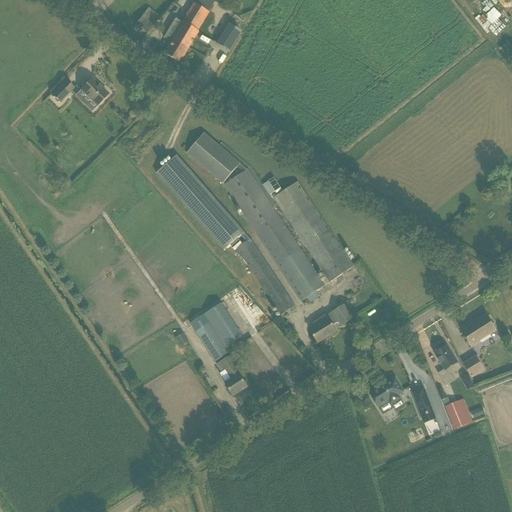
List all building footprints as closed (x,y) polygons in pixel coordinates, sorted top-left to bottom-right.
[(488,0),(484,4),(486,7),(482,10),(485,14),(494,7),(489,0),(488,0)] [(171,42),(163,54),(179,64),(184,55),(198,32),(196,31),(207,13),(193,4),(181,23),(175,19),(169,29),(163,37),(171,42)] [(484,17),(492,25),(503,15),(495,7),(484,17)] [(148,9),(134,27),(145,36),(159,17),(148,9)] [(216,44),(228,51),(240,31),(228,24),(216,44)] [(80,91),(97,107),(108,95),(91,79),(80,91)] [(52,96),(59,103),(73,88),(66,81),(52,96)] [(224,185),(302,301),(325,286),(247,170),(204,133),(187,154),(223,184),(237,168),(243,172),(224,185)] [(237,249),(281,316),(294,307),(250,240),(250,241),(177,156),(156,174),(224,251),(229,247),(232,250),(244,240),(247,243),(237,249)] [(282,190),(274,178),(268,182),(276,194),(282,190)] [(354,267),(298,182),(274,198),(330,282),(354,267)] [(495,189),(491,197),(498,200),(499,198),(502,192),(495,189)] [(315,327),(310,330),(313,335),(318,343),(336,331),(333,326),(339,322),(341,326),(352,319),(347,311),(344,305),(333,312),(327,316),(327,315),(313,324),(315,327)] [(467,340),(472,347),(480,342),(479,341),(495,331),(486,315),(474,323),(474,324),(462,332),(467,340)] [(196,332),(215,362),(228,353),(209,323),(196,332)] [(183,333),(175,338),(181,347),(189,342),(183,333)] [(439,374),(446,386),(454,381),(450,375),(460,368),(447,347),(435,354),(445,371),(439,374)] [(225,384),(233,396),(248,387),(240,376),(241,375),(229,357),(216,365),(222,373),(226,370),(232,380),(225,384)] [(463,364),(472,378),(484,370),(475,357),(463,364)] [(462,379),(468,390),(474,387),(469,376),(462,379)] [(395,379),(370,394),(383,416),(394,409),(391,404),(400,399),(398,395),(403,392),(395,379)] [(424,388),(412,393),(422,417),(433,413),(424,388)] [(442,401),(454,430),(473,422),(464,399),(451,405),(448,397),(447,398),(443,388),(438,390),(442,401)] [(483,408),(471,413),(474,419),(486,414),(483,408)]
